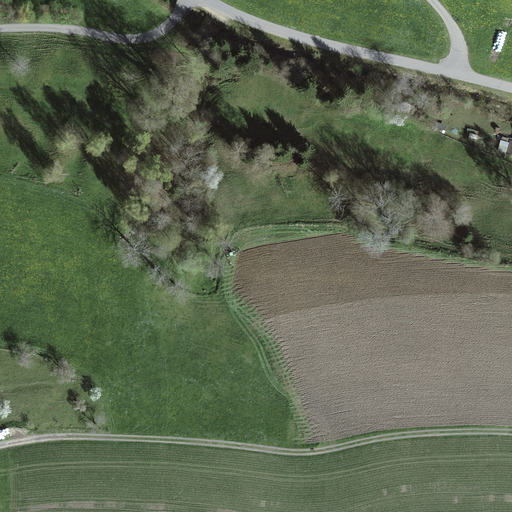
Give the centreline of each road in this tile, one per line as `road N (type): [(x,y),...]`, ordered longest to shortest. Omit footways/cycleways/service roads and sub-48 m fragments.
road 1 (track): [(511,433),(452,430),(316,452),(65,433),(0,445)]
road 2 (unclassified): [(208,0),(285,32),(454,74)]
road 3 (unclassified): [(0,28),(140,38),(167,25),(188,0)]
